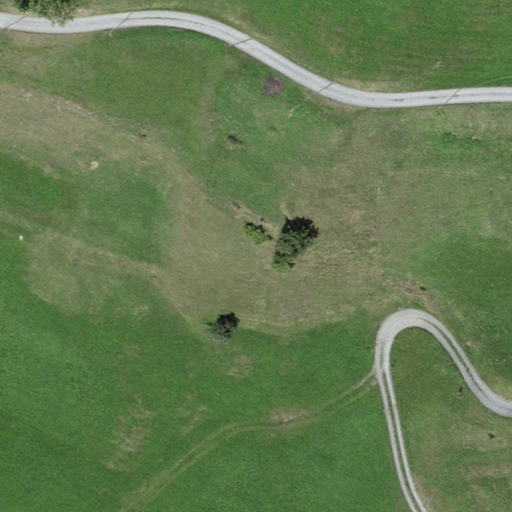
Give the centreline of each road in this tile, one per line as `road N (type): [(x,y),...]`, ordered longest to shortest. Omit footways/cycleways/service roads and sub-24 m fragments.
road 1 (track): [(0,18),(198,22),(356,99),(511,96)]
road 2 (track): [(417,511),(383,362),(392,325),(424,320),(486,397),(511,407)]
